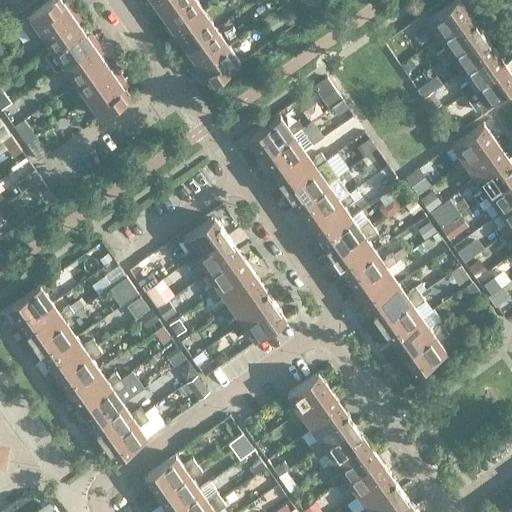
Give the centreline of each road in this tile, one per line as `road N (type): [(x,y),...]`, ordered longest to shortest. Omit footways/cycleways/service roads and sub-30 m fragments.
road 1 (residential): [(114,0),(326,288),(322,332)]
road 2 (residential): [(105,511),(100,491),(113,473),(322,332)]
road 3 (residential): [(322,332),(453,509),(511,468)]
